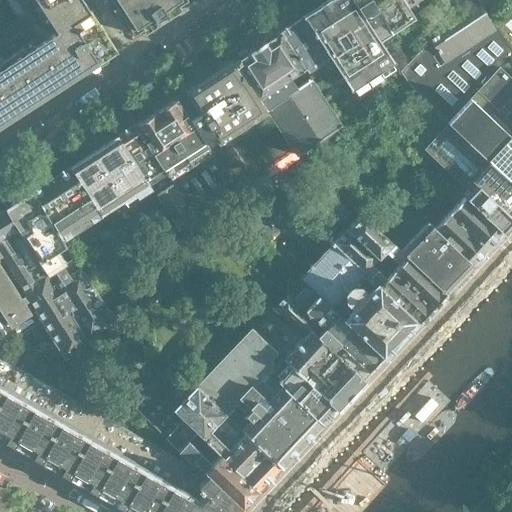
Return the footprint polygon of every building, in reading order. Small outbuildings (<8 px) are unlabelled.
[(0,0),(0,126),(33,105),(69,82),(68,80),(78,74),(79,76),(90,69),(88,67),(94,63),(95,65),(116,51),(90,10),(89,11),(82,0),(0,0)] [(186,0),(110,0),(116,9),(113,11),(122,24),(125,22),(133,34),(142,29),(145,33),(181,10),(178,5),(186,0)] [(393,61),(375,34),(353,0),(326,0),(319,5),(304,15),(303,15),(302,16),(279,31),(304,68),(327,53),(350,88),(393,61)] [(407,7),(416,0),(353,0),(375,34),(406,14),(400,4),(404,2),(407,7)] [(511,13),(509,8),(491,24),(496,32),(511,54),(509,56),(511,58),(511,56),(511,13)] [(496,32),(491,24),(482,9),(430,42),(444,65),(496,32)] [(340,125),(310,78),(295,88),(288,78),(304,68),(279,31),(274,34),(275,35),(265,41),(264,40),(248,51),(248,52),(238,59),(238,58),(233,61),(234,61),(294,154),(295,155),(312,143),(314,147),(324,140),(322,137),(340,125)] [(511,126),(502,117),(507,112),(501,106),(511,94),(511,80),(500,70),(511,58),(509,56),(511,54),(496,32),(444,65),(430,42),(426,45),(413,58),(400,72),(409,86),(511,182),(511,126)] [(413,58),(426,45),(421,37),(406,47),(413,58)] [(511,56),(511,58),(500,70),(511,80),(511,94),(501,106),(507,112),(502,117),(511,126),(511,56)] [(294,154),(234,61),(228,65),(182,94),(176,98),(236,191),(237,194),(250,185),(249,183),(294,154)] [(511,182),(409,86),(380,106),(387,113),(442,164),(465,186),(471,179),(511,217),(511,182)] [(236,191),(176,98),(133,125),(164,172),(172,184),(194,218),(236,191)] [(366,136),(387,113),(380,106),(353,123),(365,135),(366,136)] [(433,227),(351,150),(365,135),(353,123),(346,128),(336,136),(301,157),(360,213),(347,228),(377,256),(384,249),(399,263),(392,270),(430,305),(443,291),(470,263),(471,262),(485,248),(447,212),(433,227)] [(164,172),(133,125),(133,126),(130,128),(130,127),(130,128),(130,127),(129,128),(121,133),(120,133),(120,134),(117,136),(147,183),(164,172)] [(150,188),(147,183),(117,136),(69,167),(94,205),(98,212),(119,199),(123,205),(150,188)] [(500,231),(459,192),(465,186),(442,164),(428,178),(456,203),(447,212),(485,248),(500,231)] [(94,205),(69,167),(31,192),(55,229),(94,205)] [(511,218),(511,217),(471,179),(465,186),(459,192),(500,231),(511,218)] [(194,218),(172,184),(155,195),(163,209),(178,231),(194,218)] [(112,317),(78,266),(76,267),(71,258),(64,263),(56,252),(64,247),(56,235),(58,233),(55,229),(31,192),(5,208),(0,211),(0,255),(8,267),(33,307),(42,320),(66,356),(87,342),(83,336),(112,317)] [(181,236),(178,231),(163,209),(157,213),(175,240),(181,236)] [(382,356),(421,315),(430,305),(392,270),(385,277),(371,263),(377,256),(347,228),(271,308),(297,332),(286,344),(273,332),(268,338),(255,326),(253,328),(277,351),(298,370),(335,406),(368,371),(382,356)] [(26,312),(1,272),(8,267),(0,255),(0,346),(42,320),(33,307),(26,312)] [(162,258),(146,275),(171,298),(186,281),(162,258)] [(321,422),(283,386),(267,371),(273,364),(268,360),(277,351),(253,328),(252,327),(196,385),(280,465),(321,422)] [(168,384),(129,346),(118,357),(158,394),(168,384)] [(208,476),(0,357),(0,437),(12,444),(12,445),(13,446),(13,445),(40,460),(39,461),(41,461),(67,476),(68,477),(69,476),(95,491),(95,492),(96,493),(97,492),(123,507),(122,508),(124,509),(124,508),(131,511),(235,511),(241,506),(208,475),(208,476)] [(335,406),(298,370),(283,386),(321,422),(335,406)] [(280,465),(196,385),(173,409),(219,452),(257,489),(280,465)] [(257,489),(219,452),(209,463),(187,442),(179,451),(193,465),(195,462),(208,475),(241,506),(257,489)]
